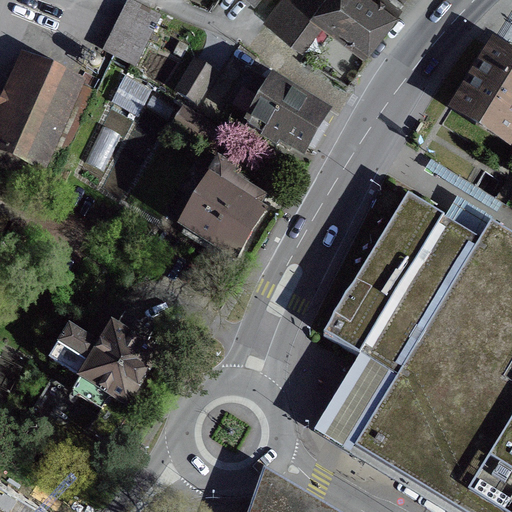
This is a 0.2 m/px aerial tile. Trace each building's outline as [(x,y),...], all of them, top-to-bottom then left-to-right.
[(158,15),(128,0),(127,0),(102,49),(132,65),(158,15)] [(404,13),(385,0),(287,0),(270,23),(312,53),(330,26),(373,56),(404,13)] [(511,61),(488,45),(447,108),(508,148),(511,141),(511,61)] [(84,78),(25,52),(0,107),(0,149),(43,170),(84,78)] [(95,53),(92,54),(89,56),(88,59),(89,63),(93,66),(96,65),(99,62),(100,58),(98,55),(95,53)] [(215,70),(192,56),(174,86),(197,99),(215,70)] [(148,89),(122,75),(109,100),(134,114),(148,89)] [(338,114),(283,83),(257,130),(311,161),(338,114)] [(221,131),(183,106),(169,127),(207,152),(221,131)] [(279,206),(224,173),(189,232),(245,264),(279,206)] [(383,371),(408,386),(363,457),(453,511),(511,511),(511,240),(499,232),(488,250),(478,244),(416,206),(334,342),(383,371)] [(159,350),(110,319),(96,340),(66,321),(55,338),(84,357),(74,373),(124,405),(159,350)] [(331,511),(273,477),(260,511),(331,511)] [(0,511),(33,511),(35,510),(0,488),(0,511)]
